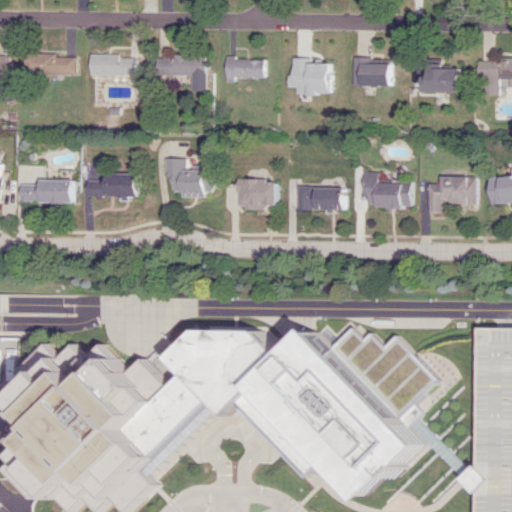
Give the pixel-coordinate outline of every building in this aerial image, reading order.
[(0,83),(9,83),(9,54),(0,53),(0,83)] [(76,74),(76,54),(26,54),(25,73),(76,74)] [(135,74),(136,55),(90,54),(90,73),(135,74)] [(157,55),(157,77),(191,76),(192,91),(207,91),(206,54),(157,55)] [(226,81),(235,81),(235,76),(265,76),(265,57),(226,57),(226,81)] [(393,85),(393,57),(354,58),(355,86),(393,85)] [(511,58),(482,58),(481,93),(504,94),(504,86),(511,85),(511,58)] [(188,157),(166,157),(167,178),(174,178),(174,190),(183,190),(183,196),(207,196),(207,191),(214,191),(214,169),(188,170),(188,157)] [(381,172),(366,171),(365,193),(370,193),(370,205),(413,206),(414,183),(381,182),(381,172)] [(88,179),(89,197),(140,196),(140,172),(110,173),(110,179),(88,179)] [(430,211),(446,211),(446,202),(477,203),(478,175),(444,175),(443,183),(430,183),(430,211)] [(511,175),(490,176),(491,203),(511,201),(511,175)] [(75,179),(42,179),(42,183),(23,183),(22,201),(75,201),(75,179)] [(278,204),(279,179),(240,179),(239,207),(268,207),(268,204),(278,204)] [(299,208),(347,210),(347,187),(300,186),(299,208)] [(235,415),(244,407),(314,478),(334,460),(373,500),(434,444),(415,426),(423,418),(430,411),(420,401),(444,379),(401,333),(389,346),(375,331),(369,338),(351,320),(337,333),(330,323),(323,330),(319,326),(291,353),(268,326),(207,325),(177,356),(164,341),(136,370),(108,343),(94,356),(80,341),(65,355),(52,341),(22,372),(35,384),(8,411),(22,425),(7,439),(22,454),(7,468),(36,496),(50,483),(77,511),(91,497),(106,511),(119,499),(132,511),(133,511),(163,482),(158,477),(226,408),(235,415)] [(511,511),(511,326),(483,326),(481,483),(482,483),(481,511),(511,511)] [(475,471),(423,418),(415,426),(468,477),(475,471)]
